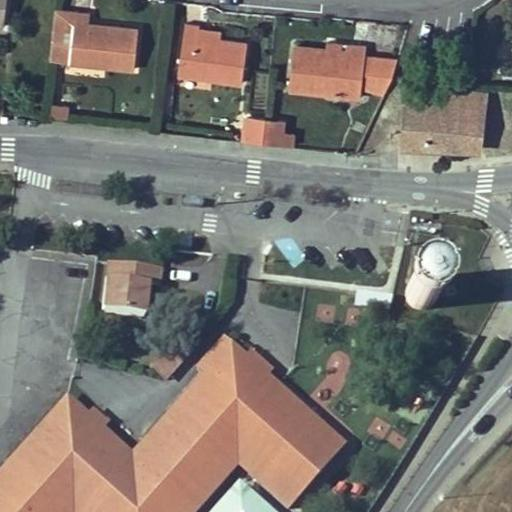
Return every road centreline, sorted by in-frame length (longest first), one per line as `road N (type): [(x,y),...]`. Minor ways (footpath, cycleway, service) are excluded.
road 1 (tertiary): [(430,186),(0,149)]
road 2 (unknown): [(33,152),(5,355)]
